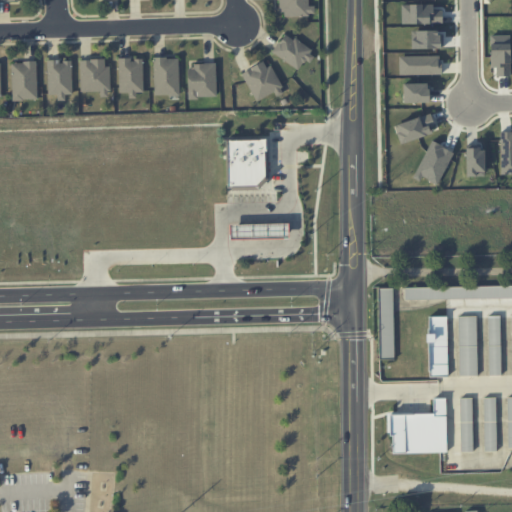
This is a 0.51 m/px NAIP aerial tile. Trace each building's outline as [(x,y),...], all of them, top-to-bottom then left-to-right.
[(278,0),(278,16),(309,15),(309,0),(278,0)] [(272,52),(300,71),(313,52),(285,33),(272,52)] [(399,56),(399,75),(441,74),(441,55),(399,56)] [(119,92),(130,92),(130,97),(136,97),(136,92),(144,92),(143,59),(130,59),(130,57),(119,57),(119,92)] [(154,96),(179,95),(178,57),(153,58),(154,96)] [(109,66),(105,66),(105,59),(80,59),(80,93),(110,92),(109,66)] [(242,72),(256,101),(274,92),(277,96),(284,93),(267,59),(242,72)] [(72,60),(47,60),(48,95),(57,95),(57,97),(72,97),(72,60)] [(37,61),(11,62),(12,100),(37,99),(37,61)] [(216,97),(215,64),(187,65),(188,97),(216,97)] [(403,102),(429,102),(428,83),(403,83),(403,102)] [(429,114),(394,125),(400,143),(435,132),(429,114)] [(501,174),(511,173),(511,132),(500,133),(501,174)] [(229,141),(229,189),(265,188),(270,181),(270,141),(229,141)] [(467,176),(485,176),(484,146),(466,146),(467,176)] [(232,226),(291,225),(291,238),(232,239),(232,226)] [(489,376),(511,375),(511,316),(511,317),(511,298),(511,297),(511,285),(404,287),(405,299),(470,298),(470,306),(479,306),(479,315),(488,314),(489,376)] [(428,377),(448,377),(447,316),(428,316),(428,377)] [(460,376),(477,376),(476,316),(458,316),(460,376)] [(496,451),(495,397),(484,397),(484,451),(496,451)] [(446,398),(433,398),(433,412),(387,413),(388,435),(392,434),(392,453),(447,452),(446,398)] [(460,451),(473,451),(472,398),(460,398),(460,451)]
